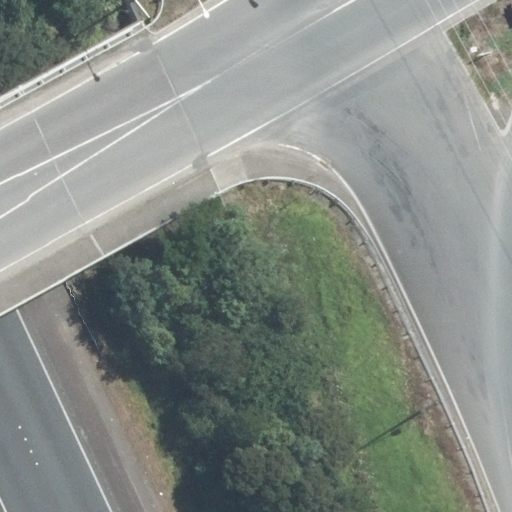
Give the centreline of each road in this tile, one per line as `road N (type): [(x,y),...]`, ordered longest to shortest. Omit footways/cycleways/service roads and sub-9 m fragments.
road 1 (tertiary): [(425,0),(180,105)]
road 2 (tertiary): [(0,202),(180,105)]
road 3 (tertiary): [(180,105),(299,0)]
road 4 (motorway): [(0,390),(56,511)]
